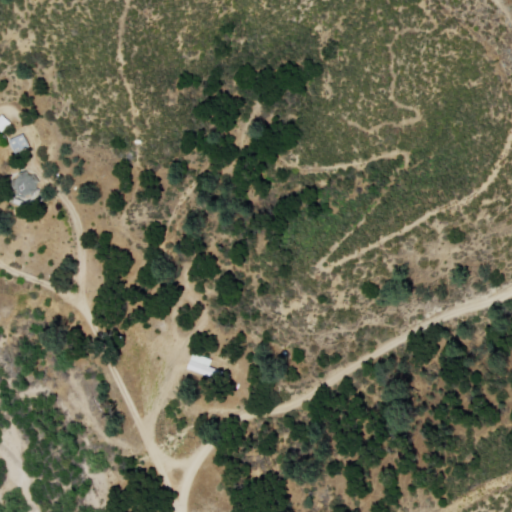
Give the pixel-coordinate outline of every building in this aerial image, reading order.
[(2,135),(0,133),(0,120),(3,116),(11,123),(2,135)] [(23,135),(34,152),(20,161),(9,144),(23,135)] [(34,203),(39,200),(42,195),(42,189),(41,184),(38,179),(33,176),(27,175),(22,177),(17,180),(14,185),(13,191),(15,196),(18,201),(23,204),(29,204),(34,203)] [(191,362),(187,369),(215,380),(218,372),(191,362)] [(181,394),(199,403),(196,409),(178,399),(181,394)]
